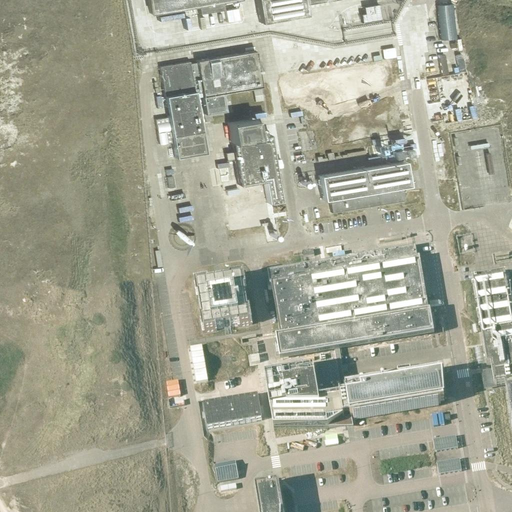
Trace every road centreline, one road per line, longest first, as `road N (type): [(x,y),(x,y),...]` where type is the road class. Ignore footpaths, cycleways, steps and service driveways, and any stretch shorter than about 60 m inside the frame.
road 1 (unknown): [(216,257),(204,178),(214,121)]
road 2 (unknown): [(302,244),(279,117)]
